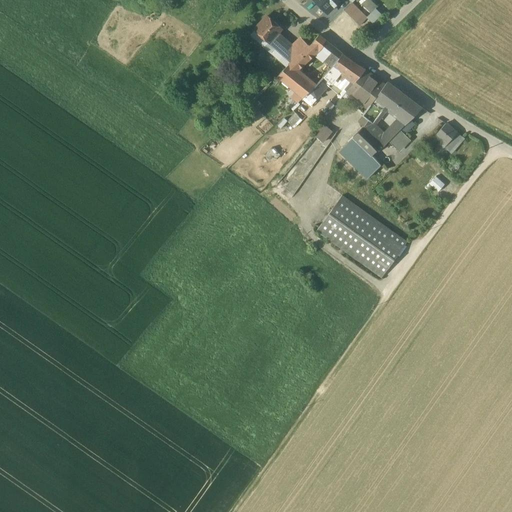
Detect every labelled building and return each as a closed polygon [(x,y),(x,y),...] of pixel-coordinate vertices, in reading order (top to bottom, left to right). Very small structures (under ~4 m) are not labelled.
[(315,0),(328,12),(340,0),(315,0)] [(368,18),(352,2),(344,10),(360,25),(368,18)] [(281,28),(267,16),(255,30),(269,42),(281,28)] [(378,18),(373,23),(377,27),(382,22),(378,18)] [(319,35),(310,46),(316,52),(321,56),(322,55),(328,59),(336,48),(319,35)] [(293,48),(282,38),(275,47),(286,57),(287,55),(292,49),(293,48)] [(309,45),(290,63),(297,69),(316,52),(310,46),(309,45)] [(336,48),(328,59),(334,65),(342,53),(336,48)] [(292,49),(287,55),(291,59),(296,53),(292,49)] [(342,53),(334,65),(342,71),(347,75),(355,63),(342,53)] [(297,69),(290,63),(278,75),(304,97),(315,85),(297,69)] [(355,63),(347,75),(352,79),(361,66),(355,63)] [(334,65),(321,79),(328,86),(342,71),(334,65)] [(352,79),(345,88),(348,90),(349,89),(355,81),(365,70),(366,69),(361,66),(352,79)] [(355,81),(349,89),(355,94),(367,78),(366,78),(370,73),(365,70),(355,81)] [(366,78),(367,78),(355,94),(362,99),(360,101),(368,107),(371,103),(385,85),(370,73),(366,78)] [(312,104),(328,86),(321,79),(315,85),(304,97),(312,104)] [(401,92),(388,82),(385,85),(371,103),(382,111),(387,103),(390,106),(401,92)] [(401,92),(390,106),(404,116),(414,103),(401,92)] [(368,107),(363,115),(373,123),(382,111),(371,103),(368,107)] [(414,103),(404,116),(409,120),(410,119),(421,108),(414,103)] [(245,116),(251,122),(260,114),(255,108),(245,116)] [(255,127),(266,118),(263,114),(252,122),(255,127)] [(363,115),(358,121),(364,126),(368,130),(373,123),(363,115)] [(404,116),(385,135),(389,140),(400,129),(409,120),(404,116)] [(409,120),(400,129),(404,134),(414,123),(410,119),(409,120)] [(446,123),(433,138),(443,148),(457,132),(446,123)] [(326,125),(316,137),(322,143),(332,131),(326,125)] [(368,130),(364,126),(353,137),(371,155),(382,144),(377,139),(368,130)] [(400,129),(389,140),(400,151),(411,140),(404,134),(400,129)] [(443,148),(440,152),(443,155),(448,148),(451,151),(463,137),(457,132),(443,148)] [(383,134),(377,139),(382,144),(384,146),(389,140),(385,135),(383,134)] [(371,155),(353,137),(338,152),(366,181),(381,165),(371,155)] [(443,148),(433,138),(424,145),(436,156),(440,152),(443,148)] [(407,242),(342,195),(317,231),(382,277),(407,242)]
